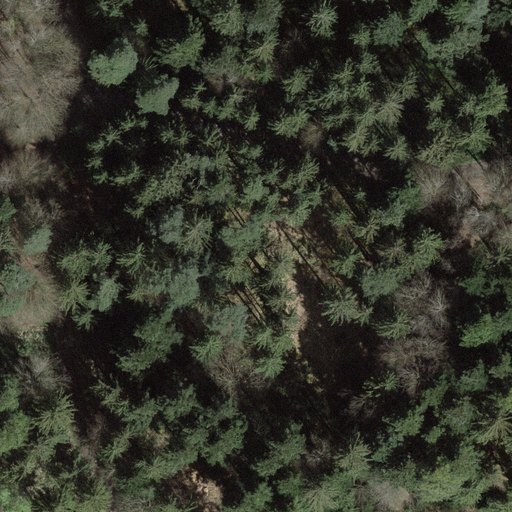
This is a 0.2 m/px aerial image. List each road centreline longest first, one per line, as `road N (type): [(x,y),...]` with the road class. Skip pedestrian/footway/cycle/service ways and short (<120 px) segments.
road 1 (track): [(73,0),(65,84),(360,169),(428,179),(511,164)]
road 2 (track): [(46,275),(112,511)]
road 3 (track): [(65,84),(46,275)]
